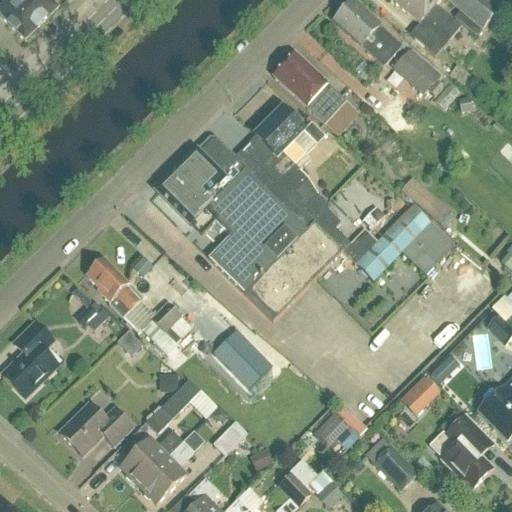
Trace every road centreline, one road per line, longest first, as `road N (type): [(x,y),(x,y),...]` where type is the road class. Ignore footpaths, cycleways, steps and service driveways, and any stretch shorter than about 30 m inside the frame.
road 1 (unclassified): [(0,307),(312,0)]
road 2 (secondary): [(0,125),(127,0)]
